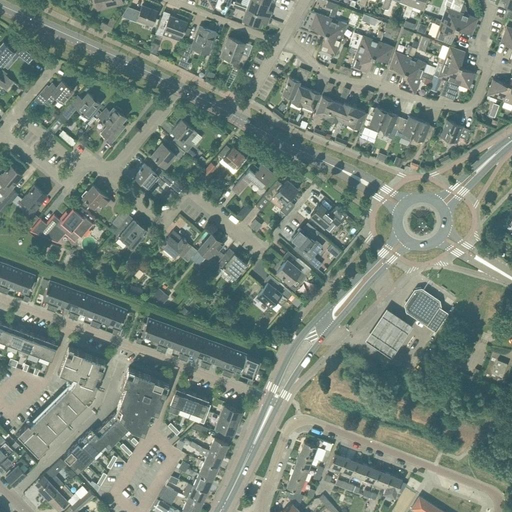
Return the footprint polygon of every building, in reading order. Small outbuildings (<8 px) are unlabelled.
[(95,0),(98,9),(122,3),(121,0),(95,0)] [(198,0),(198,3),(213,9),(216,0),(198,0)] [(249,0),(247,5),(246,8),(269,17),(271,13),(266,11),(269,4),(256,0),(249,0)] [(411,0),(410,4),(407,3),(405,9),(411,11),(413,5),(422,8),(424,0),(411,0)] [(446,6),(441,19),(440,22),(455,27),(456,29),(456,28),(458,29),(456,26),(461,12),(459,11),(463,0),(453,0),(450,8),(446,6)] [(310,28),(324,33),(326,32),(331,18),(334,19),(339,5),(327,1),(325,6),(332,9),(329,17),(316,12),(310,28)] [(245,11),(242,20),(261,26),(263,19),(268,21),(269,17),(246,8),(247,5),(241,3),(239,9),(245,11)] [(137,19),(152,25),(157,10),(142,5),(140,11),(128,6),(121,16),(136,21),(137,19)] [(456,26),(458,29),(471,34),(477,18),(461,12),(456,26)] [(160,19),(155,34),(162,36),(163,34),(180,41),(182,36),(187,21),(169,15),(167,22),(160,19)] [(325,34),(325,35),(327,34),(341,39),(340,42),(345,43),(346,39),(341,37),(346,24),(334,19),(331,18),(326,32),(324,33),(325,34)] [(440,22),(441,19),(436,18),(434,22),(440,25),(435,38),(451,43),(456,29),(455,27),(440,22)] [(102,21),(100,26),(110,32),(113,27),(107,24),(102,21)] [(386,22),(383,30),(391,33),(394,25),(392,24),(386,22)] [(193,44),(186,41),(181,55),(188,58),(192,48),(208,54),(216,32),(201,26),(196,39),(195,39),(193,44)] [(500,42),(511,45),(511,27),(506,26),(500,42)] [(348,40),(347,44),(349,45),(358,48),(357,51),(371,56),(372,58),(372,56),(374,57),(373,55),(378,41),(380,42),(382,37),(380,36),(378,35),(377,35),(376,40),(362,35),(354,32),(351,40),(348,40)] [(327,34),(325,35),(320,49),(335,55),(340,42),(341,39),(327,34)] [(424,36),(419,49),(425,51),(429,38),(424,36)] [(231,66),(240,70),(248,56),(241,53),(245,43),(228,37),(224,48),(226,49),(223,56),(233,60),(231,66)] [(3,41),(0,44),(0,61),(3,65),(12,54),(16,58),(19,55),(28,63),(33,56),(19,44),(13,40),(9,45),(3,41)] [(373,55),(374,57),(388,62),(391,53),(393,46),(380,42),(378,41),(373,55)] [(438,62),(442,64),(444,61),(457,66),(460,65),(465,51),(449,45),(444,59),(440,57),(438,62)] [(389,67),(403,72),(405,71),(410,57),(413,58),(415,53),(409,51),(411,47),(408,46),(404,55),(395,51),(389,67)] [(371,56),(357,51),(355,56),(351,66),(367,72),(372,58),(371,56)] [(404,72),(404,74),(406,73),(420,78),(421,76),(426,78),(432,80),(433,75),(423,71),(426,62),(413,58),(410,57),(405,71),(403,72),(404,72)] [(328,67),(339,71),(341,65),(330,61),(328,67)] [(445,79),(451,81),(453,82),(458,68),(461,67),(459,67),(460,65),(457,66),(444,61),(442,64),(441,67),(438,77),(439,77),(445,79)] [(341,65),(339,71),(350,75),(353,69),(341,65)] [(450,85),(446,96),(453,99),(459,84),(469,88),(475,72),(461,67),(458,68),(453,82),(451,81),(450,85)] [(0,84),(6,89),(14,81),(4,72),(0,76),(0,84)] [(406,73),(404,74),(399,88),(415,93),(419,80),(424,82),(426,78),(421,76),(420,78),(406,73)] [(282,93),(293,97),(298,84),(300,81),(289,76),(282,93)] [(444,83),(440,94),(446,96),(450,85),(451,81),(445,79),(444,83)] [(487,94),(502,100),(508,86),(507,84),(493,79),(487,94)] [(50,101),(54,104),(58,98),(63,102),(73,90),(61,80),(56,86),(52,82),(48,88),(46,86),(34,100),(39,104),(43,104),(46,100),(49,103),(50,101)] [(508,86),(502,100),(511,103),(511,86),(509,85),(508,83),(508,84),(507,84),(508,86)] [(291,100),(302,105),(309,88),(298,84),(293,97),(291,100)] [(309,88),(302,105),(313,109),(316,102),(320,93),(309,88)] [(81,110),(80,111),(82,112),(89,117),(101,104),(87,93),(82,99),(77,95),(63,113),(68,117),(76,107),(81,110)] [(315,112),(326,117),(333,100),(322,95),(318,105),(315,112)] [(337,121),(337,119),(343,104),(333,100),(326,117),(337,121)] [(337,119),(348,123),(355,107),(344,102),(343,104),(337,119)] [(102,119),(102,120),(103,121),(104,120),(109,124),(102,133),(111,141),(122,128),(118,125),(125,116),(114,106),(110,111),(106,108),(99,116),(102,119)] [(363,125),(378,132),(387,111),(377,107),(376,108),(371,106),(366,118),(363,125)] [(355,107),(348,123),(359,128),(361,120),(365,111),(355,107)] [(272,112),(281,119),(284,116),(275,108),(272,112)] [(388,137),(393,139),(402,117),(387,111),(378,132),(380,127),(390,131),(388,137)] [(402,117),(393,139),(394,139),(396,135),(401,137),(410,141),(412,136),(413,136),(420,120),(409,115),(408,119),(402,117)] [(491,124),(495,125),(497,121),(487,117),(485,121),(491,123),(491,124)] [(177,143),(187,151),(194,143),(191,141),(197,133),(181,119),(172,130),(181,138),(177,143)] [(463,127),(463,126),(447,119),(441,136),(457,142),(459,136),(466,139),(470,130),(463,127)] [(293,125),(299,127),(305,129),(306,127),(300,124),(301,123),(295,120),(293,125)] [(430,124),(420,120),(413,136),(423,140),(424,137),(429,139),(435,127),(429,125),(430,124)] [(65,143),(71,148),(77,141),(70,136),(65,143)] [(159,161),(165,166),(173,157),(177,160),(184,152),(171,140),(166,146),(162,142),(151,155),(159,161)] [(226,144),(220,152),(218,154),(233,167),(234,167),(237,169),(236,170),(237,170),(246,159),(243,156),(246,152),(240,148),(238,149),(233,145),(230,149),(226,145),(227,145),(226,144)] [(201,155),(198,160),(202,164),(206,159),(201,155)] [(440,159),(442,163),(451,159),(448,155),(440,159)] [(202,173),(207,177),(213,169),(216,166),(211,162),(208,165),(202,173)] [(134,175),(153,190),(157,185),(162,185),(164,182),(169,186),(174,180),(159,167),(155,172),(144,163),(141,167),(140,167),(138,169),(139,169),(134,175)] [(258,169),(257,168),(256,168),(252,165),(232,189),(237,193),(250,178),(261,187),(273,173),(262,163),(258,169)] [(0,174),(0,189),(5,194),(7,196),(0,203),(0,208),(3,211),(12,199),(17,193),(11,188),(22,174),(10,164),(1,175),(0,174)] [(277,180),(264,196),(270,201),(276,193),(279,196),(278,196),(280,198),(280,197),(286,202),(298,188),(287,179),(284,183),(283,185),(277,180)] [(25,211),(30,215),(47,195),(34,184),(22,199),(29,205),(25,211)] [(82,197),(94,207),(98,202),(104,207),(110,199),(93,184),(82,197)] [(218,187),(214,192),(220,196),(224,192),(218,187)] [(346,214),(336,206),(330,212),(320,203),(310,215),(324,227),(332,218),(336,222),(334,223),(337,226),(346,214)] [(33,230),(58,241),(61,237),(65,232),(75,241),(80,234),(81,235),(92,222),(95,218),(82,207),(82,208),(79,206),(75,210),(73,208),(62,221),(55,215),(47,225),(41,220),(33,230)] [(112,222),(118,227),(129,214),(123,209),(112,222)] [(129,214),(118,227),(114,232),(132,248),(147,230),(134,218),(133,218),(129,214)] [(22,227),(27,231),(37,220),(32,216),(22,227)] [(300,228),(291,238),(294,240),(293,240),(297,244),(293,248),(318,269),(318,268),(322,263),(314,256),(324,245),(316,239),(314,240),(313,239),(306,233),(300,228)] [(161,245),(168,251),(174,256),(177,253),(182,257),(187,251),(192,245),(173,230),(161,245)] [(199,247),(198,248),(207,255),(199,265),(204,269),(208,273),(209,272),(214,266),(221,258),(215,253),(222,244),(218,240),(219,239),(212,234),(205,242),(204,241),(199,247)] [(332,243),(327,249),(336,257),(341,251),(332,243)] [(192,245),(187,251),(192,255),(196,250),(192,245)] [(214,266),(209,272),(215,277),(220,271),(221,272),(223,268),(235,278),(247,263),(234,252),(232,254),(227,250),(221,258),(214,266)] [(311,269),(297,258),(292,263),(287,259),(276,272),(289,283),(294,277),(300,282),(311,269)] [(0,265),(0,280),(6,283),(12,266),(1,262),(0,265)] [(6,283),(17,287),(23,270),(12,266),(6,283)] [(23,270),(17,287),(29,291),(30,288),(32,289),(36,281),(33,280),(35,275),(23,270)] [(43,279),(41,286),(46,288),(43,296),(54,301),(61,284),(49,280),(49,281),(43,279)] [(257,295),(276,311),(292,292),(278,281),(273,286),(268,282),(257,295)] [(54,301),(65,305),(72,288),(61,284),(54,301)] [(65,305),(76,309),(82,293),(72,288),(65,305)] [(431,328),(436,331),(448,312),(444,310),(439,306),(438,301),(421,289),(415,290),(406,304),(407,310),(427,323),(426,324),(431,328)] [(76,309),(87,313),(94,297),(82,293),(76,309)] [(87,313),(98,317),(104,301),(94,297),(87,313)] [(297,298),(293,303),(297,306),(301,302),(297,298)] [(98,317),(109,321),(115,305),(104,301),(98,317)] [(115,305),(109,321),(120,325),(127,309),(115,305)] [(395,310),(386,305),(365,336),(374,342),(391,354),(412,322),(395,310)] [(142,333),(153,338),(159,321),(148,317),(146,322),(143,321),(140,330),(143,331),(142,333)] [(153,338),(164,342),(170,325),(159,321),(153,338)] [(4,322),(0,331),(0,342),(7,345),(14,326),(4,322)] [(164,342),(175,346),(181,330),(170,325),(164,342)] [(14,326),(7,345),(18,349),(25,330),(14,326)] [(29,353),(36,334),(25,330),(18,349),(29,353)] [(175,346),(186,350),(192,334),(181,330),(175,346)] [(39,357),(46,338),(36,334),(29,353),(39,357)] [(186,350),(197,354),(203,338),(192,334),(186,350)] [(46,338),(39,357),(50,361),(57,342),(46,338)] [(197,354),(208,358),(214,342),(203,338),(197,354)] [(208,358),(219,362),(225,346),(214,342),(208,358)] [(93,394),(103,366),(105,361),(81,352),(82,351),(68,345),(58,374),(71,379),(71,380),(28,422),(17,433),(38,454),(49,443),(47,441),(78,411),(88,401),(88,402),(92,397),(94,394),(93,394)] [(219,362),(230,366),(236,350),(225,346),(219,362)] [(230,366),(241,370),(247,354),(236,350),(230,366)] [(247,354),(241,370),(246,372),(247,370),(253,372),(256,373),(259,365),(261,360),(258,358),(247,354)] [(492,373),(502,377),(507,363),(497,359),(492,373)] [(458,361),(453,372),(459,374),(463,363),(458,361)] [(158,411),(169,383),(154,377),(134,370),(128,368),(126,373),(120,389),(123,392),(121,397),(116,410),(119,414),(129,425),(131,427),(145,432),(150,417),(153,419),(156,411),(158,411)] [(475,368),(470,379),(475,381),(480,370),(475,368)] [(169,405),(180,409),(187,390),(176,386),(169,405)] [(190,413),(198,394),(187,390),(180,409),(190,413)] [(198,394),(191,413),(202,417),(202,415),(205,409),(207,403),(209,398),(198,394)] [(242,411),(223,404),(219,415),(238,422),(242,411)] [(123,432),(129,425),(119,414),(116,410),(109,417),(123,432)] [(234,433),(238,422),(219,415),(215,426),(234,433)] [(116,438),(123,432),(109,417),(102,424),(116,438)] [(197,423),(192,428),(206,433),(208,427),(197,423)] [(109,445),(116,438),(102,424),(95,431),(109,445)] [(109,445),(95,431),(92,427),(85,434),(98,448),(105,442),(109,445)] [(91,455),(98,448),(85,434),(78,441),(91,455)] [(214,437),(209,450),(223,456),(228,444),(214,437)] [(207,454),(203,461),(218,468),(223,456),(209,450),(202,447),(198,444),(192,441),(191,442),(185,438),(183,441),(200,451),(207,454)] [(0,446),(0,460),(8,453),(9,454),(14,450),(11,447),(8,444),(9,443),(4,439),(0,442),(0,443),(2,445),(0,446)] [(16,441),(11,447),(14,450),(19,444),(16,441)] [(95,458),(91,455),(78,441),(71,448),(88,465),(95,458)] [(304,441),(300,452),(313,457),(317,446),(304,441)] [(81,472),(88,465),(71,448),(64,455),(81,472)] [(320,461),(325,462),(330,451),(325,449),(320,461)] [(8,453),(0,460),(0,470),(2,472),(19,455),(14,450),(9,454),(8,453)] [(300,452),(295,463),(308,468),(311,462),(313,457),(300,452)] [(329,465),(341,469),(345,457),(334,452),(331,462),(329,465)] [(341,469),(352,474),(357,461),(345,457),(341,469)] [(66,464),(61,458),(35,481),(40,487),(38,489),(49,500),(64,485),(55,475),(66,464)] [(182,460),(180,464),(187,468),(189,464),(182,460)] [(203,461),(198,473),(212,479),(218,468),(203,461)] [(352,474),(363,478),(368,465),(357,461),(352,474)] [(295,463),(291,475),(304,480),(308,468),(295,463)] [(6,476),(14,485),(26,474),(18,465),(6,476)] [(318,465),(316,471),(322,474),(324,468),(318,465)] [(363,478),(374,483),(379,470),(368,465),(363,478)] [(374,483),(386,487),(391,474),(379,470),(374,483)] [(322,474),(316,471),(313,478),(319,480),(322,474)] [(198,473),(193,485),(207,491),(212,479),(198,473)] [(402,478),(391,474),(386,487),(384,492),(394,496),(397,492),(402,478)] [(168,479),(165,485),(174,490),(177,483),(179,479),(171,475),(168,479)] [(304,480),(291,475),(287,486),(299,491),(304,480)] [(335,484),(346,489),(348,483),(337,479),(335,484)] [(183,494),(188,497),(202,503),(207,491),(193,485),(188,483),(183,494)] [(348,483),(346,489),(357,493),(360,487),(348,483)] [(64,485),(49,500),(58,510),(68,500),(67,500),(73,494),(64,485)] [(82,485),(75,491),(76,492),(80,498),(88,491),(82,485)] [(307,494),(313,496),(315,490),(309,488),(307,494)] [(76,511),(93,497),(95,495),(90,489),(88,491),(80,498),(72,505),(71,506),(75,511),(76,511)] [(362,495),(368,497),(371,492),(364,489),(362,495)] [(288,497),(300,502),(303,495),(294,491),(293,493),(290,492),(288,497)] [(164,492),(161,497),(171,503),(175,498),(164,492)] [(371,492),(368,497),(375,500),(377,494),(371,492)] [(319,498),(325,505),(330,501),(323,494),(319,498)] [(444,511),(419,496),(408,511),(444,511)] [(197,511),(202,503),(188,497),(182,509),(189,511),(197,511)] [(156,505),(166,511),(170,506),(160,500),(156,505)] [(330,501),(325,505),(331,511),(332,511),(336,509),(330,501)] [(281,511),(299,511),(300,511),(292,503),(281,511)]
